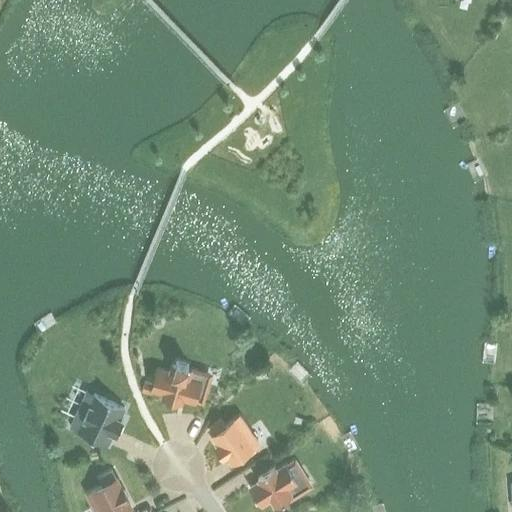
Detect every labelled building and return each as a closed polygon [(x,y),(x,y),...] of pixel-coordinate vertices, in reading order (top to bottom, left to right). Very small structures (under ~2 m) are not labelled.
[(164,391),(163,395),(180,400),(181,396),(193,400),(200,402),(203,393),(195,391),(198,382),(186,378),(189,370),(186,369),(188,364),(176,360),(174,365),(172,365),(169,373),(157,370),(155,376),(153,381),(154,382),(153,383),(152,388),(164,391)] [(144,381),(141,389),(151,392),(152,388),(153,383),(144,381)] [(123,407),(93,393),(82,417),(75,414),(70,425),(77,428),(76,429),(106,443),(111,432),(116,434),(122,420),(118,418),(123,407)] [(207,427),(212,435),(219,444),(217,446),(223,455),(225,453),(230,460),(245,450),(248,454),(249,455),(255,450),(252,445),(243,432),(248,428),(239,416),(225,426),(219,418),(207,427)] [(296,466),(291,458),(274,468),(272,465),(256,475),(258,478),(248,485),(259,502),(269,496),(274,503),(290,493),(285,485),(295,479),(290,469),(296,466)] [(115,478),(111,470),(97,477),(101,485),(86,493),(93,507),(99,504),(102,511),(117,511),(130,506),(115,478)]
